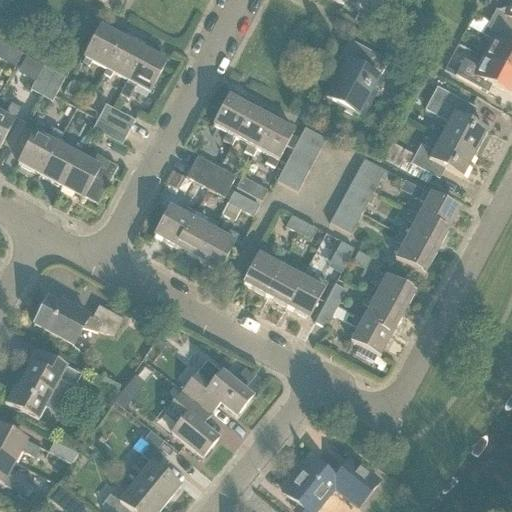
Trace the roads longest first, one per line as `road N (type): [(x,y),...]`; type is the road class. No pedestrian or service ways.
road 1 (residential): [(511,190),(401,392),(388,404),(367,405),(316,377)]
road 2 (residential): [(95,260),(239,0)]
road 3 (residential): [(316,377),(95,260)]
road 4 (residential): [(209,511),(316,377)]
